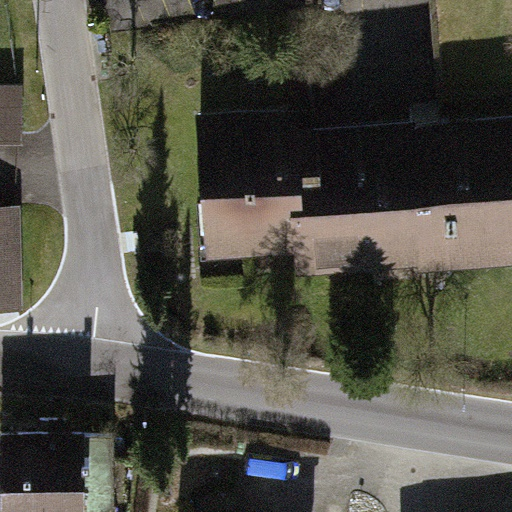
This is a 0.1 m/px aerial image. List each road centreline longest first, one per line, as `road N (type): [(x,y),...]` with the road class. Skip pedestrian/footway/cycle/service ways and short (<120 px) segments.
road 1 (tertiary): [(86,371),(511,437)]
road 2 (residential): [(86,371),(93,254),(58,0)]
